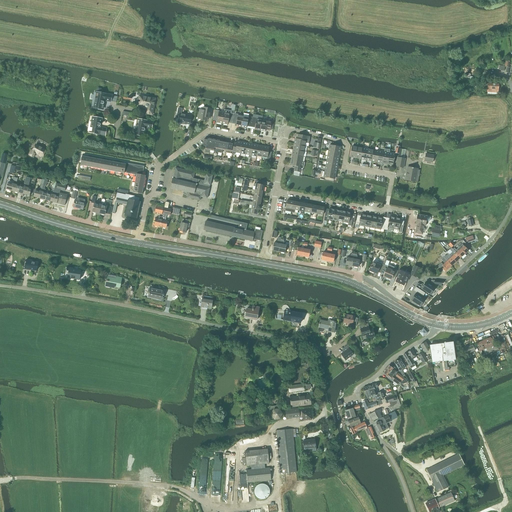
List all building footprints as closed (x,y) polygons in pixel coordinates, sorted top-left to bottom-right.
[(499,84),(491,84),(485,84),(484,90),(487,90),(487,92),(498,93),(499,84)] [(97,93),(94,108),(103,109),(104,105),(104,104),(104,103),(104,102),(103,102),(104,100),(111,102),(112,96),(106,95),(97,93)] [(152,114),(155,100),(140,97),(139,100),(139,99),(138,100),(137,102),(138,103),(139,103),(138,106),(147,107),(146,113),(152,114)] [(184,115),(181,114),(182,109),(178,108),(177,116),(179,116),(178,122),(190,125),(192,116),(188,116),(188,115),(184,114),(184,115)] [(200,110),(198,119),(204,120),(207,118),(208,118),(210,118),(212,109),(206,108),(203,108),(202,111),(200,110)] [(223,123),(225,113),(219,112),(219,111),(215,110),(213,120),(217,121),(217,122),(223,123)] [(225,113),(223,123),(228,124),(228,123),(232,124),(235,111),(233,111),(232,113),(230,113),(230,111),(225,110),(225,113)] [(235,111),(232,124),(236,125),(236,126),(241,127),(243,116),(238,115),(238,114),(236,114),(236,112),(235,111)] [(243,116),(241,127),(247,128),(247,127),(251,127),(253,117),(249,116),(249,114),(244,114),(243,116)] [(253,117),(251,127),(255,128),(255,129),(260,130),(262,120),(257,119),(257,118),(255,118),(255,115),(253,115),(253,117)] [(99,128),(99,126),(100,126),(101,126),(101,125),(101,124),(102,119),(93,118),(90,132),(99,134),(105,135),(106,129),(99,128)] [(145,132),(144,131),(145,131),(145,130),(145,129),(144,129),(144,128),(144,127),(151,128),(152,123),(147,121),(138,120),(135,134),(144,136),(145,132)] [(262,120),(260,130),(266,131),(266,130),(270,131),(270,129),(272,130),(274,123),(272,122),(272,121),(267,120),(267,121),(262,120)] [(295,139),(294,144),(305,146),(306,143),(309,144),(310,137),(309,137),(301,135),(298,135),(297,139),(295,139)] [(205,139),(203,146),(206,147),(205,151),(206,153),(210,153),(210,151),(212,139),(208,138),(207,139),(205,139)] [(241,154),(243,143),(237,142),(236,146),(233,146),(232,154),(235,154),(236,153),(241,154)] [(43,157),(46,150),(36,145),(33,150),(32,149),(29,155),(34,158),(36,153),(39,154),(39,156),(41,157),(42,156),(43,157)] [(264,147),(262,158),(267,159),(270,160),(272,152),(269,152),(269,148),(264,147)] [(3,153),(1,162),(7,164),(9,154),(3,153)] [(425,154),(424,162),(433,163),(434,155),(425,154)] [(89,167),(90,158),(82,156),(80,165),(89,167)] [(95,168),(97,159),(90,158),(89,167),(95,168)] [(398,158),(396,166),(404,168),(405,159),(404,159),(400,158),(398,158)] [(108,170),(110,161),(103,160),(101,169),(108,170)] [(291,160),(290,166),(293,166),(293,167),(294,168),(295,168),(295,169),(294,171),(300,172),(300,170),(303,171),(303,168),(304,168),(305,162),(302,162),(291,160)] [(115,172),(116,162),(110,161),(108,170),(115,172)] [(124,173),(126,164),(116,162),(115,172),(124,174),(124,173)] [(132,174),(134,165),(126,163),(126,164),(124,173),(132,174)] [(135,182),(144,184),(146,176),(143,175),(144,167),(134,165),(132,174),(136,175),(135,182)] [(415,182),(418,169),(408,167),(405,180),(415,182)] [(218,175),(184,168),(182,178),(185,178),(182,189),(185,189),(185,192),(183,199),(208,204),(209,194),(214,195),(218,175)] [(26,187),(28,178),(26,177),(23,187),(20,186),(18,193),(24,194),(26,187)] [(35,190),(34,197),(40,199),(41,191),(42,192),(43,188),(45,179),(42,179),(41,184),(40,187),(40,188),(39,191),(35,190)] [(41,191),(40,199),(45,200),(47,193),(45,192),(46,190),(44,189),(45,189),(45,186),(46,186),(48,180),(45,179),(43,188),(42,192),(41,191)] [(255,190),(263,192),(264,185),(262,185),(263,182),(257,181),(256,184),(254,184),(254,186),(256,187),(255,190)] [(142,194),(144,184),(135,182),(133,193),(142,194)] [(55,188),(56,184),(54,183),(52,191),(51,194),(47,193),(45,200),(51,202),(55,188)] [(57,203),(60,193),(61,190),(65,191),(66,186),(58,184),(57,189),(56,189),(55,188),(51,202),(57,203)] [(60,193),(57,203),(65,205),(68,195),(60,193)] [(117,198),(116,202),(118,202),(117,203),(124,204),(127,205),(125,216),(137,219),(141,202),(139,202),(140,198),(135,197),(135,196),(126,194),(126,195),(117,193),(116,198),(117,198)] [(98,214),(101,204),(95,203),(96,197),(93,196),(91,203),(94,204),(92,212),(98,214)] [(85,200),(85,199),(78,198),(77,198),(77,200),(75,200),(73,207),(83,210),(85,200)] [(101,204),(98,214),(105,215),(107,206),(110,207),(112,201),(108,200),(107,203),(101,202),(101,204)] [(287,200),(286,208),(285,211),(292,212),(294,202),(287,200)] [(250,202),(249,205),(252,206),(251,209),(250,214),(257,215),(258,210),(259,210),(260,204),(253,202),(253,203),(250,202)] [(300,203),(294,202),(292,212),(294,213),(295,210),(298,211),(300,203)] [(310,213),(310,216),(313,216),(313,214),(317,214),(318,206),(312,205),(310,213)] [(162,217),(160,227),(166,228),(168,221),(165,221),(166,215),(170,216),(171,209),(164,208),(162,217)] [(332,220),(334,209),(329,208),(329,209),(326,209),(324,221),(327,221),(328,220),(332,220)] [(345,211),(343,222),(348,224),(348,226),(351,226),(352,222),(354,223),(356,215),(351,214),(351,213),(345,211)] [(356,223),(355,227),(359,228),(359,225),(365,226),(367,216),(361,215),(361,216),(357,215),(357,216),(356,223)] [(412,232),(412,237),(421,238),(422,234),(424,225),(425,226),(426,221),(429,221),(430,221),(431,218),(430,218),(427,217),(425,216),(423,215),(422,216),(418,215),(416,224),(417,224),(415,233),(412,232)] [(160,227),(162,217),(159,216),(158,219),(155,219),(154,226),(160,227)] [(384,230),(386,218),(383,217),(382,219),(377,218),(375,228),(384,230)] [(393,228),(395,218),(390,217),(390,219),(386,218),(384,230),(388,231),(388,227),(393,228)] [(395,218),(393,228),(399,229),(398,232),(402,233),(404,221),(401,221),(401,219),(395,218)] [(181,223),(179,231),(186,233),(187,227),(189,228),(190,223),(188,223),(188,220),(186,220),(185,223),(181,223)] [(206,221),(204,230),(255,242),(256,240),(260,241),(263,231),(260,231),(261,228),(256,227),(255,230),(255,229),(254,232),(246,230),(247,224),(240,222),(239,225),(238,229),(206,221)] [(432,227),(431,232),(433,233),(432,236),(439,237),(439,234),(441,235),(441,233),(440,232),(441,229),(441,227),(435,226),(435,228),(432,227)] [(277,243),(274,243),(273,250),(279,252),(281,238),(278,237),(277,243)] [(468,251),(462,245),(456,250),(454,248),(453,249),(460,258),(468,251)] [(329,254),(327,261),(333,263),(335,255),(335,254),(335,253),(335,252),(335,251),(332,250),(332,248),(330,248),(329,251),(329,254)] [(452,248),(447,252),(449,254),(449,255),(452,257),(456,262),(460,258),(453,249),(452,248)] [(346,265),(352,266),(353,259),(354,253),(352,252),(351,255),(350,258),(347,257),(346,265)] [(445,256),(444,258),(451,266),(456,262),(452,257),(449,255),(449,254),(446,257),(445,256)] [(445,272),(451,266),(444,258),(441,260),(445,263),(443,265),(441,263),(438,266),(442,270),(443,269),(445,272)] [(37,271),(38,262),(32,261),(32,260),(27,259),(25,269),(37,271)] [(381,274),(384,265),(377,262),(376,264),(372,263),(369,271),(377,274),(378,272),(381,274)] [(384,265),(381,274),(384,275),(383,277),(391,280),(396,268),(388,265),(388,267),(384,265)] [(416,277),(420,268),(415,266),(410,275),(416,277)] [(66,267),(64,277),(80,280),(81,270),(80,270),(80,268),(73,267),(73,268),(67,267),(67,268),(66,268),(66,267)] [(400,284),(405,273),(399,270),(397,276),(398,277),(396,282),(400,284)] [(405,273),(400,284),(404,286),(406,281),(407,281),(410,275),(405,273)] [(124,280),(124,278),(122,278),(117,277),(108,275),(106,282),(108,282),(107,286),(120,288),(122,280),(124,280)] [(426,282),(421,289),(431,295),(435,288),(426,282)] [(149,288),(148,292),(149,293),(149,297),(162,300),(164,291),(164,290),(163,289),(150,287),(150,289),(149,288)] [(416,287),(414,291),(423,297),(425,293),(416,287)] [(416,294),(411,301),(420,307),(425,300),(416,294)] [(211,309),(212,302),(213,297),(203,296),(202,299),(201,307),(211,309)] [(257,320),(259,307),(253,306),(252,309),(247,308),(245,317),(251,318),(251,319),(257,320)] [(284,312),(283,320),(300,323),(302,313),(297,312),(285,310),(284,312)] [(356,326),(358,319),(354,318),(354,316),(345,314),(343,323),(352,325),(356,326)] [(319,328),(318,331),(321,332),(322,331),(323,331),(324,331),(324,330),(324,329),(329,330),(328,331),(334,332),(336,322),(330,321),(330,320),(328,320),(328,321),(320,320),(319,328)] [(362,336),(361,337),(362,342),(368,340),(367,338),(375,336),(373,329),(370,330),(369,327),(360,330),(362,336)] [(482,357),(499,349),(493,336),(476,343),(482,357)] [(425,353),(429,350),(427,348),(429,347),(425,342),(420,345),(425,353)] [(438,362),(440,362),(440,363),(439,363),(440,368),(438,369),(439,372),(449,370),(449,367),(447,367),(446,361),(455,360),(452,342),(430,345),(432,363),(438,362)] [(346,360),(354,354),(349,348),(350,347),(348,345),(343,349),(345,351),(341,354),(346,360)] [(475,351),(473,345),(468,347),(468,346),(465,347),(465,348),(464,349),(467,356),(472,354),(471,353),(475,351)] [(403,355),(410,367),(411,369),(416,366),(414,364),(415,363),(412,360),(417,357),(412,350),(403,355)] [(422,353),(418,355),(423,364),(427,362),(429,365),(431,363),(430,360),(431,359),(428,356),(425,358),(422,353)] [(400,359),(395,362),(400,371),(404,377),(405,376),(402,371),(404,370),(404,369),(407,367),(404,364),(403,364),(400,359)] [(389,365),(386,370),(394,376),(401,380),(400,381),(401,384),(408,383),(406,380),(405,378),(398,373),(397,374),(396,373),(397,372),(389,365)] [(386,370),(383,373),(391,380),(398,385),(401,384),(400,381),(401,380),(394,376),(386,370)] [(412,373),(408,375),(413,384),(413,383),(415,387),(418,385),(417,382),(412,373)] [(377,384),(368,386),(372,397),(373,402),(377,401),(376,400),(377,400),(383,398),(385,397),(383,391),(378,393),(379,395),(377,396),(377,395),(375,388),(378,387),(377,384)] [(367,398),(372,397),(368,386),(363,388),(365,395),(366,395),(367,398)] [(291,407),(311,405),(310,395),(290,397),(291,407)] [(396,395),(385,399),(386,404),(398,400),(396,395)] [(377,401),(373,402),(368,404),(367,400),(362,402),(365,410),(382,404),(380,399),(377,401)] [(299,408),(285,410),(286,419),(300,417),(303,417),(303,420),(312,419),(311,409),(302,410),(299,411),(299,408)] [(348,419),(355,417),(353,408),(345,411),(348,419)] [(373,421),(378,418),(375,412),(369,414),(373,421)] [(388,415),(379,419),(380,421),(383,419),(385,423),(386,422),(386,423),(387,424),(391,421),(388,415)] [(360,423),(358,416),(348,420),(350,427),(362,423),(361,422),(360,423)] [(386,422),(385,423),(383,419),(380,421),(376,423),(380,432),(389,428),(387,424),(386,423),(386,422)] [(353,434),(361,431),(360,429),(366,427),(364,422),(350,429),(353,434)] [(292,429),(277,430),(280,468),(279,468),(279,470),(279,474),(281,474),(296,472),(296,465),(292,429)] [(315,440),(303,441),(304,450),(312,449),(312,451),(316,451),(316,448),(315,440)] [(268,449),(245,451),(246,457),(246,463),(246,465),(251,465),(264,463),(269,463),(268,449)] [(438,492),(448,487),(443,476),(464,465),(459,455),(427,470),(438,492)] [(251,470),(247,470),(248,483),(271,481),(271,480),(270,468),(264,468),(260,469),(254,469),(251,470)] [(263,484),(261,484),(259,484),(258,485),(257,485),(255,487),(254,488),(254,490),(254,491),(254,493),(254,494),(254,496),(255,497),(256,498),(258,499),(259,500),(261,500),(262,500),(264,500),(266,499),(267,499),(268,497),(269,496),(270,495),(270,493),(270,491),(270,490),(269,488),(269,487),(268,486),(266,485),(265,484),(263,484)] [(436,499),(425,503),(429,511),(431,511),(439,511),(440,511),(439,509),(439,508),(455,501),(451,493),(436,500),(436,499)]
